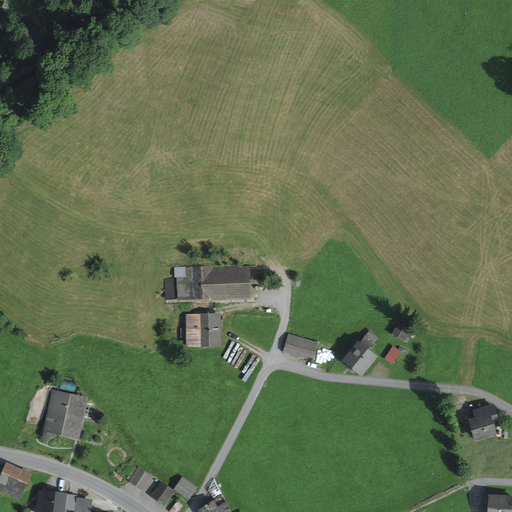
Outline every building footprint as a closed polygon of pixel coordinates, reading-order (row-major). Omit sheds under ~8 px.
[(177,278),(178,298),(247,295),(246,276),(246,274),(256,273),(257,273),(256,266),(215,268),(215,267),(188,268),(189,277),(177,278)] [(187,345),(218,345),(218,316),(187,316),(187,345)] [(398,338),(399,336),(404,339),(410,330),(399,324),(393,335),(398,338)] [(289,335),(284,352),(313,360),(317,344),(289,335)] [(349,363),(361,373),(374,357),(367,351),(373,345),(364,338),(353,351),(351,349),(341,361),(347,366),(349,363)] [(402,354),(393,349),(387,359),(396,364),(402,354)] [(50,439),(52,431),(75,437),(85,399),(57,392),(47,429),(44,428),(41,437),(50,439)] [(471,422),(476,439),(494,434),(489,420),(495,418),(492,406),(475,411),(478,420),(471,422)] [(8,476),(23,485),(28,474),(6,464),(0,477),(0,482),(5,483),(8,476)] [(135,467),(127,479),(130,481),(139,469),(135,467)] [(130,481),(143,489),(151,477),(139,469),(130,481)] [(0,489),(18,498),(23,485),(8,476),(5,483),(0,482),(0,489)] [(176,489),(186,496),(193,486),(183,479),(176,489)] [(215,501),(200,510),(201,511),(230,511),(214,479),(209,490),(215,501)] [(161,483),(152,496),(164,505),(173,492),(161,483)] [(64,498),(65,494),(39,491),(36,511),(62,511),(63,508),(75,510),(74,511),(90,511),(92,502),(76,500),(64,498)] [(511,511),(511,498),(490,497),(488,511),(511,511)] [(169,511),(177,511),(182,505),(177,502),(169,511)]
